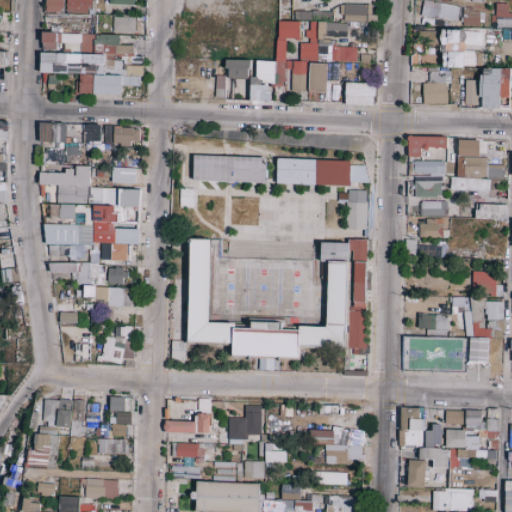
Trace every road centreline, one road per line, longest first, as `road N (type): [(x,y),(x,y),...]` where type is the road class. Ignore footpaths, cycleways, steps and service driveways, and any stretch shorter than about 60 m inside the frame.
road 1 (residential): [(394,0),(376,511)]
road 2 (residential): [(160,0),(145,511)]
road 3 (residential): [(48,374),(20,185),(26,0)]
